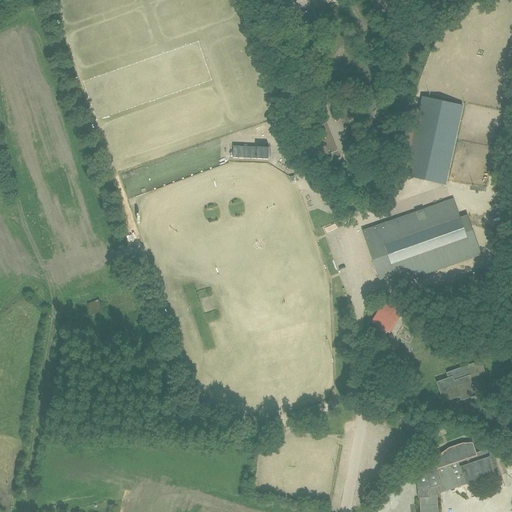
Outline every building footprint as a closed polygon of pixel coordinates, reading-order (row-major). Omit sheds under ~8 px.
[(289,19),(288,20),(301,59),(321,53),(316,38),(313,30),(319,27),(314,12),(307,14),(307,13),(289,19)] [(374,111),(386,98),(375,88),(363,102),(374,111)] [(445,184),(458,122),(461,106),(421,98),(405,176),(445,184)] [(305,163),(321,157),(336,151),(326,124),(310,130),(313,138),(298,144),(305,163)] [(233,146),(233,158),(269,159),(269,147),(233,146)] [(397,153),(387,187),(401,191),(408,156),(397,153)] [(481,255),(467,215),(460,218),(453,199),(362,230),(379,280),(410,269),(413,278),(481,255)] [(493,289),(486,269),(470,274),(471,277),(451,284),(433,291),(432,288),(417,294),(421,305),(427,303),(430,311),(486,292),(493,289)] [(390,332),(405,306),(389,296),(373,322),(390,332)] [(100,300),(88,304),(92,315),(104,311),(100,300)] [(470,381),(485,375),(481,362),(446,374),(448,379),(435,383),(443,403),(458,398),(460,402),(476,397),(470,381)] [(439,440),(449,437),(445,428),(436,431),(439,440)] [(436,442),(433,432),(423,436),(427,445),(436,442)] [(437,511),(436,495),(496,475),(488,449),(477,453),(473,443),(463,443),(449,447),(442,453),(434,457),(437,468),(425,471),(426,475),(419,477),(419,485),(418,485),(418,498),(420,498),(421,511),(437,511)] [(404,470),(410,475),(415,470),(409,464),(404,470)]
